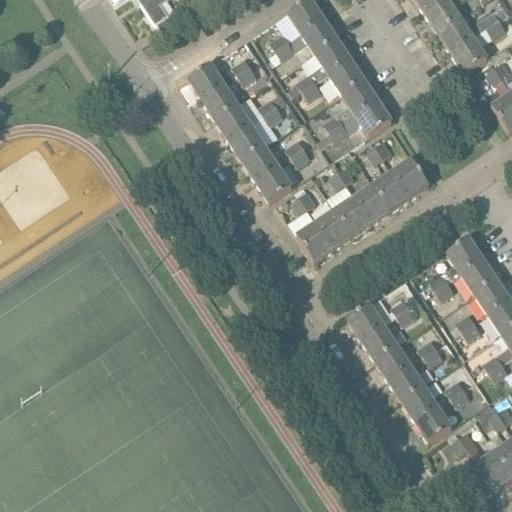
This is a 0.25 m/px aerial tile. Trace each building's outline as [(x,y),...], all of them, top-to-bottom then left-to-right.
[(163,38),(181,26),(175,17),(169,21),(161,9),(175,0),(135,0),(155,30),(157,29),(163,38)] [(411,0),(423,18),(446,3),(450,0),(411,0)] [(437,38),(459,23),(446,3),(423,18),(437,38)] [(300,39),(323,25),(310,4),(287,19),(300,39)] [(483,36),(498,26),(508,20),(501,11),(492,17),(490,14),(475,24),(477,27),(483,36)] [(450,59),(472,44),(483,36),(477,27),(466,34),(459,23),(437,38),(450,59)] [(315,60),(337,45),(323,25),(300,39),(315,60)] [(505,35),(498,26),(483,36),(489,46),(505,35)] [(486,64),(479,53),(489,46),(483,36),(472,44),(450,59),(464,79),(467,77),(486,64)] [(275,58),(288,49),(281,39),(268,48),(275,58)] [(315,90),(328,81),(351,66),(337,45),(315,60),(322,71),(308,80),(315,90)] [(281,67),(294,59),(288,49),(275,58),(281,67)] [(231,73),(237,82),(250,74),(244,65),(231,73)] [(342,101),(364,86),(351,66),(328,81),(342,101)] [(502,86),(510,81),(501,68),(493,73),(502,86)] [(493,73),(490,69),(482,74),(493,92),(502,86),(493,73)] [(201,105),(224,91),(210,70),(188,85),(201,105)] [(237,82),(243,91),(256,83),(250,74),(237,82)] [(511,102),(511,79),(510,81),(502,86),(511,102)] [(302,99),(315,90),(308,80),(295,89),(301,98),(302,99)] [(237,111),(230,100),(243,91),(237,82),(224,91),(201,105),(215,126),(237,111)] [(349,111),(356,121),(378,107),(364,86),(342,101),(349,111)] [(508,139),(511,135),(511,102),(502,86),(493,92),(502,105),(490,112),(508,139)] [(302,99),(307,107),(321,99),(315,90),(302,99)] [(264,122),(277,114),(283,109),(278,101),(271,106),(271,105),(258,113),(264,122)] [(369,142),(387,130),(391,127),(378,107),(356,121),(361,130),(369,142)] [(229,146),(251,131),(237,111),(215,126),(229,146)] [(270,131),(283,123),(277,114),(264,122),(270,131)] [(322,129),(328,139),(341,131),(335,121),(322,129)] [(242,167),(264,152),(251,131),(229,146),(242,167)] [(347,140),(341,131),(328,139),(334,148),(347,140)] [(291,164),(304,155),(298,146),(285,154),(291,164)] [(383,165),(391,159),(383,147),(374,153),(383,165)] [(256,187),(278,172),(264,152),(242,167),(256,187)] [(374,171),(383,165),(374,153),(366,159),(374,171)] [(297,173),(310,164),(304,155),(291,164),(297,173)] [(392,178),(410,204),(429,192),(411,165),(392,178)] [(269,208),(284,198),(292,193),(278,172),(256,187),(269,208)] [(345,190),(353,184),(345,172),(337,178),(345,190)] [(337,196),(345,190),(337,178),(328,183),(337,196)] [(391,217),(410,204),(392,178),(373,191),(391,217)] [(371,230),(391,217),(373,191),(354,203),(371,230)] [(306,216),(315,210),(307,197),(306,198),(303,193),(295,198),(298,203),(306,216)] [(299,221),(306,216),(298,203),(290,209),(299,221)] [(352,243),(371,230),(354,203),(335,216),(352,243)] [(333,255),(352,243),(335,216),(315,229),(333,255)] [(314,268),(333,255),(315,229),(296,242),(314,268)] [(460,280),(482,265),(469,245),(446,259),(460,280)] [(474,300),(496,286),(482,265),(460,280),(474,300)] [(434,297),(447,288),(441,280),(428,288),(434,297)] [(474,330),(487,321),(510,306),(496,286),(474,300),(481,312),(468,320),(474,330)] [(440,307),(453,298),(447,288),(434,297),(440,307)] [(396,323),(409,314),(403,305),(390,314),(396,323)] [(501,342),(511,334),(511,309),(510,306),(487,321),(501,342)] [(360,346),(383,331),(369,311),(347,326),(360,346)] [(402,332),(415,324),(409,314),(396,323),(402,332)] [(461,338),(474,330),(468,320),(455,329),(461,338)] [(461,338),(467,347),(480,339),(474,330),(461,338)] [(374,367),(396,352),(383,331),(360,346),(374,367)] [(511,334),(501,342),(508,352),(495,361),(501,371),(511,363),(511,334)] [(423,364),(436,355),(430,346),(417,355),(423,364)] [(388,387),(410,372),(396,352),(374,367),(388,387)] [(429,373),(442,364),(436,355),(423,364),(429,373)] [(489,379),(501,371),(495,361),(482,370),(489,379)] [(489,379),(494,387),(507,379),(501,371),(489,379)] [(401,408),(424,393),(410,372),(388,387),(401,408)] [(450,404),(463,396),(457,387),(444,395),(450,404)] [(415,428),(437,413),(424,393),(401,408),(415,428)] [(456,413),(469,405),(463,396),(450,404),(456,413)] [(428,449),(443,439),(451,434),(443,422),(456,413),(450,404),(437,413),(415,428),(428,449)] [(511,427),(511,423),(505,413),(496,419),(505,432),(511,427)] [(497,437),(505,432),(496,419),(488,424),(497,437)] [(467,457),(468,457),(476,452),(467,438),(458,444),(467,457)] [(467,457),(458,444),(450,449),(459,463),(467,457)] [(511,484),(511,483),(511,445),(494,457),(511,484)] [(484,464),(476,452),(468,457),(476,469),(493,496),(511,484),(494,457),(484,464)] [(474,509),(493,496),(476,469),(456,483),(474,509)]
